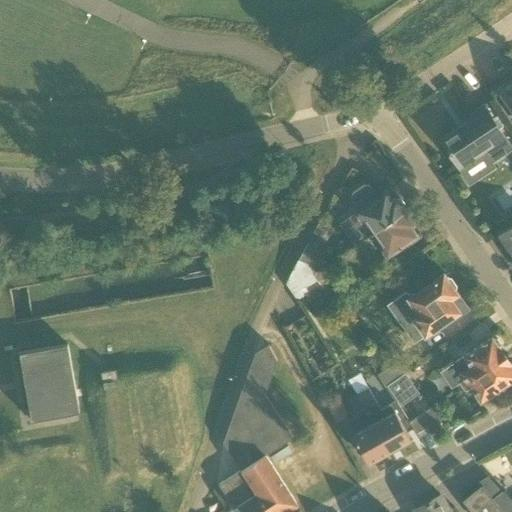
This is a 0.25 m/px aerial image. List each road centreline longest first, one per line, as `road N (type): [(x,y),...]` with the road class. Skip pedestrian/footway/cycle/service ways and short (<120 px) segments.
road 1 (residential): [(194,511),(268,304),(357,122)]
road 2 (residential): [(273,143),(100,179),(0,178)]
road 3 (residential): [(511,306),(378,114)]
road 4 (residential): [(345,511),(511,421)]
road 5 (residential): [(378,114),(511,23)]
